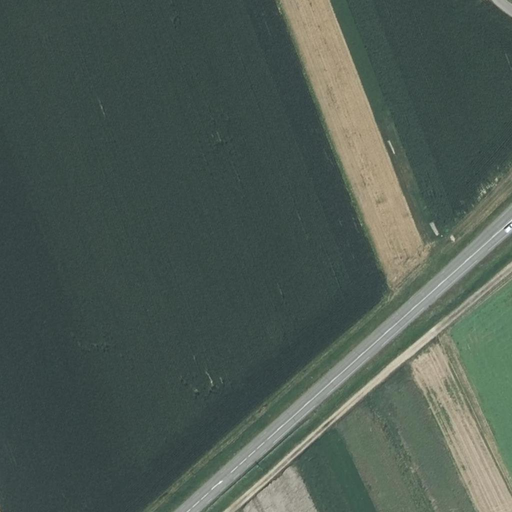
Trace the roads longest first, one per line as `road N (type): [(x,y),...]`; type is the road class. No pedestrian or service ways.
road 1 (tertiary): [(193,511),(511,223)]
road 2 (track): [(227,511),(511,266)]
